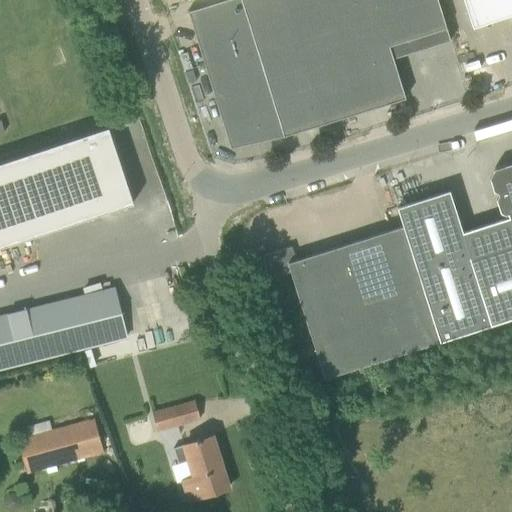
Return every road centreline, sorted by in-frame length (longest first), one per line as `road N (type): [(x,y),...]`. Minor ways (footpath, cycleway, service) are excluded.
road 1 (unclassified): [(294,511),(208,247),(213,188)]
road 2 (unclassified): [(213,188),(327,165),(511,108)]
road 3 (unclassified): [(213,188),(185,161),(133,0)]
